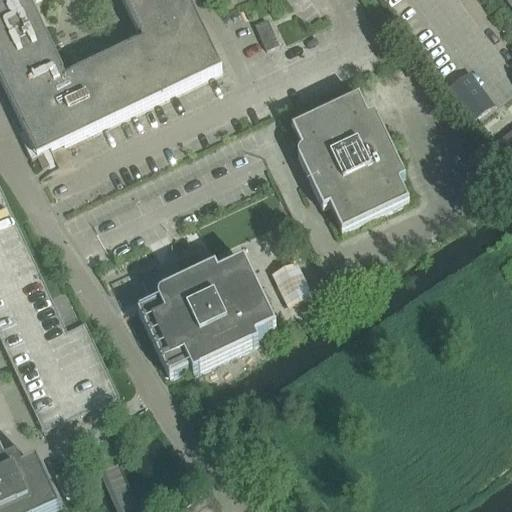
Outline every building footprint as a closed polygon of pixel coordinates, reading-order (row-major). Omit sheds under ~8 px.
[(36,175),(39,183),(59,174),(50,156),(221,76),(188,6),(185,0),(0,0),(0,99),(31,165),(36,162),(41,173),(36,175)] [(511,0),(503,0),(511,12),(511,0)] [(275,41),(273,42),(265,24),(254,30),(262,49),(263,48),(266,56),(279,50),(275,41)] [(452,94),(476,125),(492,113),(482,100),(485,98),(470,79),(452,94)] [(342,240),(409,208),(399,187),(405,184),(375,120),(368,123),(359,102),(291,134),(301,155),(299,157),(297,158),(297,161),(298,164),(323,217),(329,214),(342,240)] [(511,138),(497,150),(511,168),(511,138)] [(0,340),(44,436),(122,401),(89,330),(66,340),(0,196),(0,340)] [(293,258),(262,272),(287,326),(317,312),(293,258)] [(190,374),(193,381),(258,350),(255,344),(276,334),(244,267),(218,280),(215,273),(161,299),(160,300),(159,302),(158,304),(158,306),(158,308),(138,317),(170,385),(190,374)] [(0,465),(0,511),(53,511),(35,473),(21,479),(15,467),(3,473),(0,465)] [(218,511),(207,498),(189,511),(218,511)]
